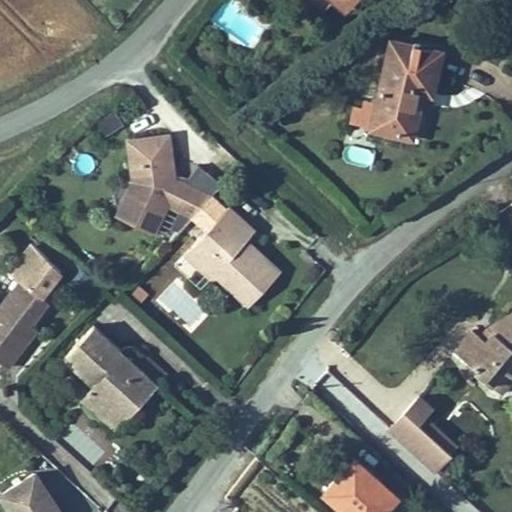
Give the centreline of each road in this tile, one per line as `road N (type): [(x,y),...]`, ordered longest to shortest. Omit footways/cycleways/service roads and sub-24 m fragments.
road 1 (residential): [(511,155),(355,257),(190,511)]
road 2 (tertiary): [(166,0),(54,96),(0,121)]
road 3 (unknown): [(249,424),(104,284)]
